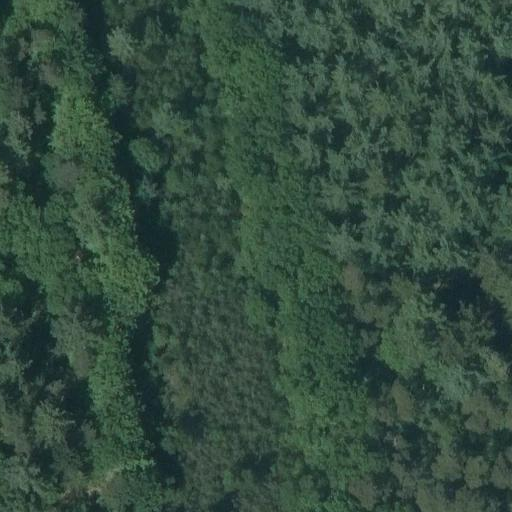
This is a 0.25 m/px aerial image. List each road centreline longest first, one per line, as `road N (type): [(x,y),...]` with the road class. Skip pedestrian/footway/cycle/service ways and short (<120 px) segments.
road 1 (track): [(258,0),(340,291),(391,511)]
road 2 (track): [(319,511),(190,0)]
road 3 (track): [(29,0),(52,62),(100,267),(89,411),(115,511)]
